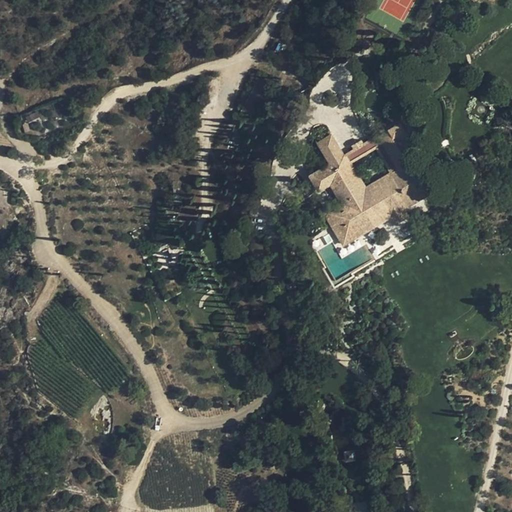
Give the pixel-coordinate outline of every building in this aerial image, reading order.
[(24,113),(26,132),(50,130),(49,111),(24,113)] [(379,137),(373,140),(377,148),(392,174),(366,188),(351,162),(347,155),(344,156),(332,135),(319,142),(326,154),(325,155),(329,162),(330,161),(331,164),(311,175),(319,190),(331,184),(341,202),(324,212),(333,227),(354,214),(364,232),(436,191),(408,141),(426,130),(417,113),(378,135),(379,137)] [(373,140),(347,155),(351,162),(377,148),(373,140)] [(333,227),(343,244),(364,232),(354,214),(333,227)] [(355,459),(353,450),(344,452),(346,461),(355,459)]
